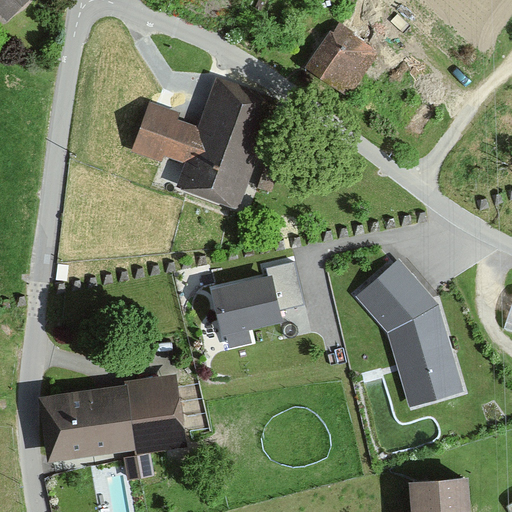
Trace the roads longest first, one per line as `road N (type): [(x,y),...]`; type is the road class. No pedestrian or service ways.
road 1 (unclassified): [(38,511),(32,354),(64,80),(88,1)]
road 2 (unclassified): [(511,245),(450,213),(247,62),(141,12),(88,1)]
